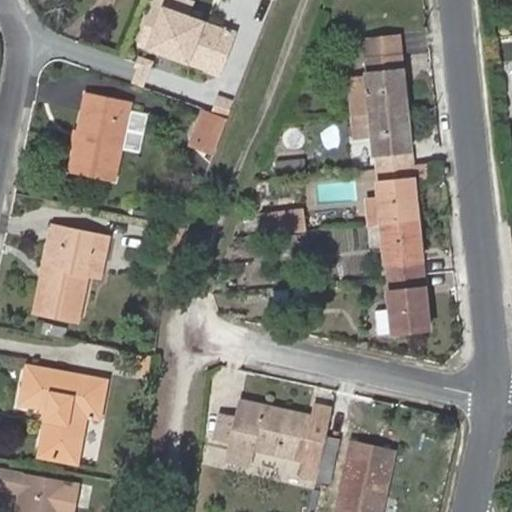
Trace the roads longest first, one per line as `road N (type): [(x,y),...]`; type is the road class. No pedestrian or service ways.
road 1 (residential): [(454,0),(492,399)]
road 2 (track): [(203,329),(203,285),(306,0)]
road 3 (residential): [(203,329),(492,399)]
road 4 (track): [(203,329),(181,511)]
road 5 (residential): [(0,158),(22,45),(12,11)]
